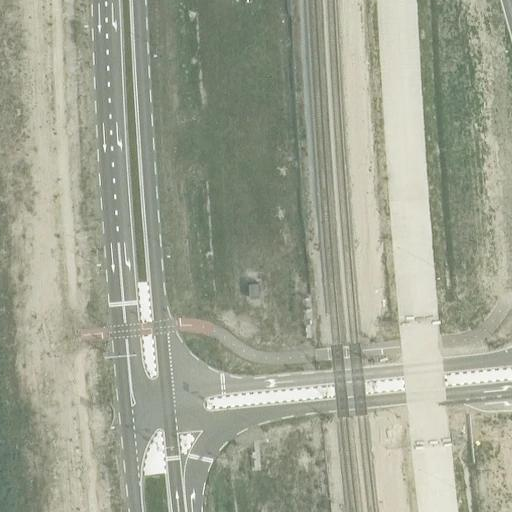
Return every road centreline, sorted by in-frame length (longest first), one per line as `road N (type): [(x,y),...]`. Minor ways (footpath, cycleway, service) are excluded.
road 1 (secondary): [(97,0),(125,413)]
road 2 (secondary): [(165,392),(138,0)]
road 3 (unclassified): [(511,356),(165,392)]
road 4 (unclassified): [(245,415),(511,387)]
road 5 (secondary): [(180,511),(200,456),(245,415)]
